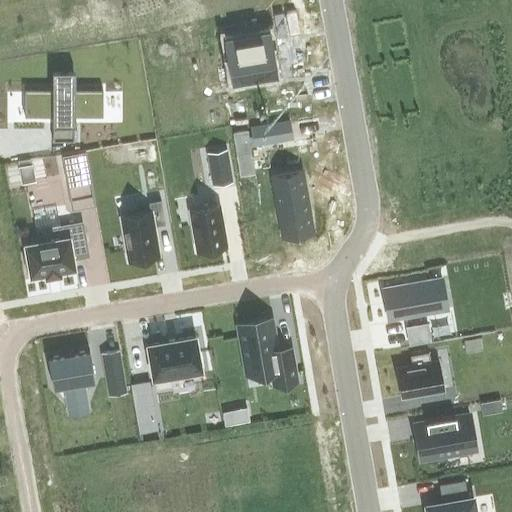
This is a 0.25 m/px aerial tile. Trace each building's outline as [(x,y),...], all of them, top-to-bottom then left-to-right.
[(268,31),(225,39),(233,81),(272,74),(270,60),(272,59),(268,31)] [(24,89),(24,116),(52,116),(52,124),(73,124),(74,124),(74,116),(102,116),(102,89),(74,89),(74,70),(52,70),(52,89),(24,89)] [(265,82),(243,85),(248,113),(269,109),(265,82)] [(292,139),(289,119),(250,126),(253,146),(292,139)] [(73,124),(52,124),(52,140),(73,140),(73,124)] [(63,152),(69,184),(89,181),(83,148),(63,152)] [(207,153),(212,184),(231,181),(226,150),(207,153)] [(304,173),(273,179),(283,238),(315,232),(304,173)] [(149,210),(121,215),(128,260),(158,255),(153,226),(164,224),(160,200),(148,202),(149,210)] [(190,209),(197,251),(225,246),(218,204),(190,209)] [(27,256),(24,256),(27,271),(29,270),(30,274),(44,272),(44,275),(47,275),(47,273),(57,271),(57,273),(60,272),(59,269),(73,267),(72,258),(87,255),(81,222),(37,230),(39,241),(25,244),(27,256)] [(429,279),(382,288),(388,319),(435,311),(429,279)] [(272,319),(236,325),(245,374),(279,368),(282,383),(297,380),(291,348),(277,350),(272,319)] [(426,324),(406,327),(409,344),(429,340),(426,324)] [(194,336),(147,344),(153,377),(155,389),(171,386),(169,374),(200,369),(194,336)] [(89,350),(47,357),(52,388),(63,386),(66,403),(87,399),(84,382),(94,380),(89,350)] [(119,350),(101,353),(108,395),(126,392),(119,350)] [(411,365),(396,368),(401,396),(443,389),(438,361),(430,362),(428,352),(410,355),(411,365)] [(500,399),(480,403),(482,414),(502,411),(500,399)] [(467,415),(412,424),(418,460),(474,450),(467,415)] [(295,443),(253,450),(258,476),(300,468),(295,443)] [(300,468),(258,476),(262,501),(304,494),(300,468)] [(442,501),(424,504),(424,511),(474,511),(472,496),(466,497),(462,479),(439,483),(442,501)]
